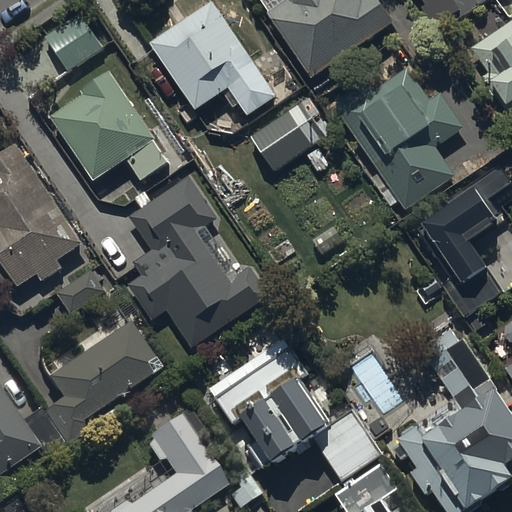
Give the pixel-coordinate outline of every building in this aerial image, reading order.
[(295,0),(269,18),(313,83),(395,28),(376,0),(295,0)] [(412,0),(436,33),(461,16),(449,0),(412,0)] [(279,104),(214,8),(152,50),(198,117),(231,95),(250,123),(279,104)] [(80,17),(46,39),(70,77),(104,55),(80,17)] [(511,25),(472,54),(496,89),(493,92),(511,118),(511,25)] [(291,65),(278,46),(259,59),(271,78),(291,65)] [(345,104),(351,113),(342,119),(407,213),(456,179),(438,152),(467,133),(442,97),(431,105),(409,73),(390,86),(384,77),(345,104)] [(158,145),(112,77),(84,96),(86,100),(52,123),(96,187),(129,164),(144,187),(170,169),(155,147),(158,145)] [(301,109),(253,140),(276,176),(324,145),(301,109)] [(84,248),(18,149),(8,155),(6,151),(0,154),(0,290),(11,283),(17,292),(39,277),(44,285),(65,271),(60,264),(84,248)] [(511,183),(500,167),(419,223),(455,275),(443,283),(468,317),(504,292),(467,239),(500,216),(488,199),(511,183)] [(271,300),(251,270),(239,278),(208,231),(218,224),(190,182),(131,220),(154,254),(134,267),(143,280),(130,289),(153,324),(168,314),(193,352),(271,300)] [(344,245),(334,229),(313,243),(324,259),(344,245)] [(491,271),(511,299),(511,239),(497,250),(505,262),(491,271)] [(93,275),(59,297),(74,319),(107,297),(93,275)] [(511,318),(488,335),(511,371),(511,318)] [(162,373),(129,327),(50,384),(62,402),(44,414),(70,450),(89,436),(84,429),(162,373)] [(476,511),(511,489),(511,476),(508,471),(511,469),(511,416),(465,343),(431,365),(457,406),(400,443),(420,474),(414,478),(428,499),(436,495),(446,511),(476,511)] [(286,345),(212,395),(236,430),(244,425),(259,446),(250,453),(265,476),(274,470),(276,472),(317,444),(347,487),(384,461),(355,417),(332,432),(301,386),(310,380),(286,345)] [(0,391),(0,480),(38,454),(44,462),(64,448),(40,413),(23,425),(0,391)] [(79,511),(196,511),(227,491),(203,456),(214,448),(193,418),(186,423),(182,418),(143,445),(153,460),(79,511)]
